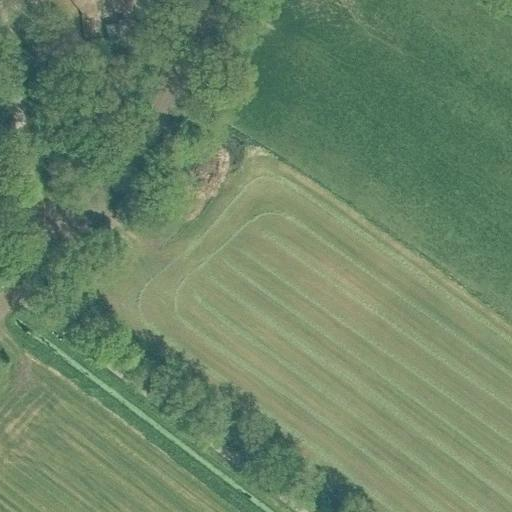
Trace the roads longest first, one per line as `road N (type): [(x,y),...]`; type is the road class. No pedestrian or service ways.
road 1 (unclassified): [(66,235),(135,154),(210,0)]
road 2 (unclassified): [(66,235),(28,190),(6,0)]
